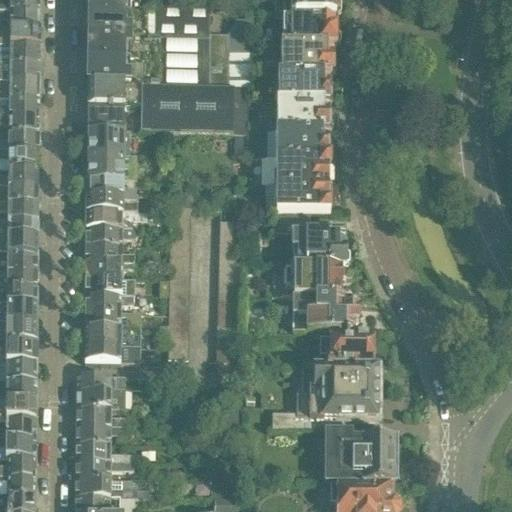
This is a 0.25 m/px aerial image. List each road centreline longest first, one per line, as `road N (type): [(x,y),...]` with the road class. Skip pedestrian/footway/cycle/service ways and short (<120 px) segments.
road 1 (residential): [(61,0),(62,93),(53,118),(53,511)]
road 2 (residential): [(377,0),(366,110),(373,208),(471,448)]
road 3 (tertiary): [(491,0),(475,136),(488,204),(511,254)]
